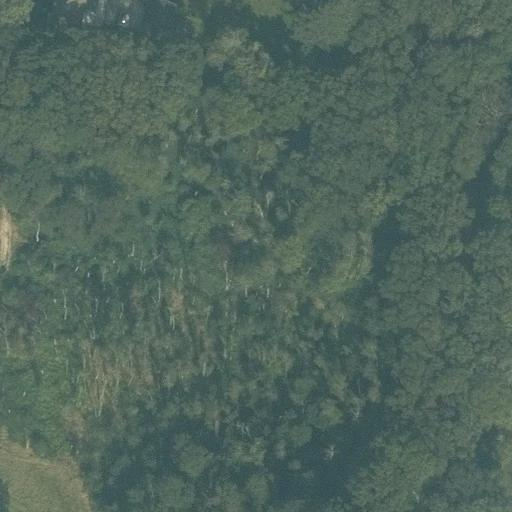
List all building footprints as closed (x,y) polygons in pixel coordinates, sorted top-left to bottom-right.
[(78,32),(82,16),(85,0),(56,0),(51,26),(78,32)] [(96,0),(85,0),(82,16),(93,19),(96,0)] [(137,54),(166,61),(178,14),(149,7),(138,50),(137,54)] [(75,71),(90,74),(96,45),(81,41),(75,71)] [(89,76),(119,82),(120,78),(126,48),(126,47),(96,41),(96,45),(90,74),(89,76)] [(120,78),(132,80),(137,54),(138,50),(126,48),(120,78)]
